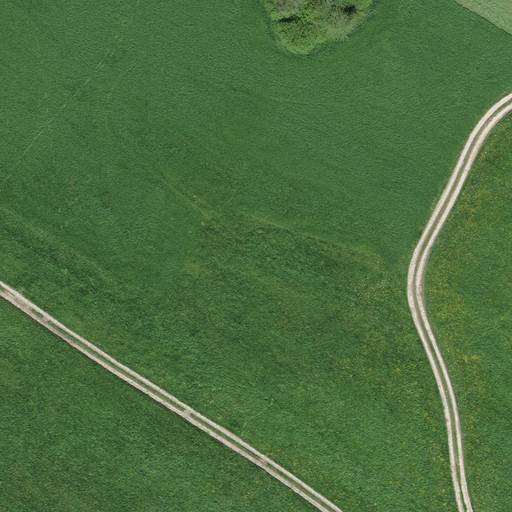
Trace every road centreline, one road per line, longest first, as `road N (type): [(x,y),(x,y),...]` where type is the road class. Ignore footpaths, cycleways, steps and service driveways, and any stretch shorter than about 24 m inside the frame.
road 1 (track): [(511,99),(481,126),(414,269),(416,307),(438,359),(467,511)]
road 2 (track): [(329,511),(0,288)]
